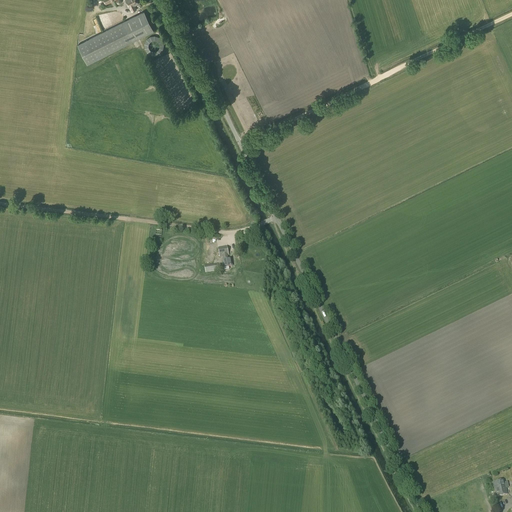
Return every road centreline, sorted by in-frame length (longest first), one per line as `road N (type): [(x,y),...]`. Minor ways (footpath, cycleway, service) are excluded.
road 1 (unclassified): [(422,511),(169,0)]
road 2 (track): [(240,146),(511,15)]
road 3 (track): [(0,205),(225,232),(275,217)]
